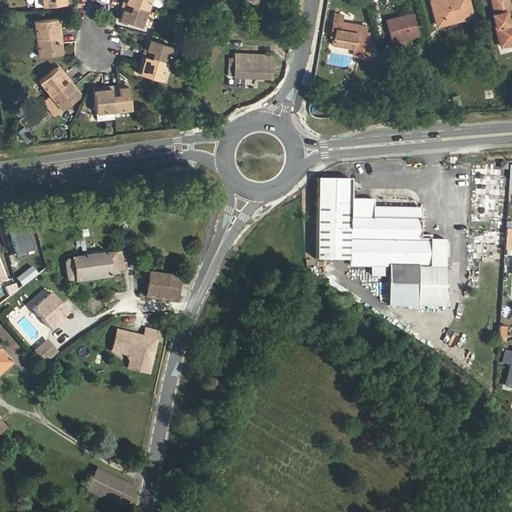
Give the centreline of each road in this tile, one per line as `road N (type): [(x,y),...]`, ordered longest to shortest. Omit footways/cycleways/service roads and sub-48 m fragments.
road 1 (residential): [(221,242),(181,340),(146,511)]
road 2 (primary): [(233,128),(0,165)]
road 3 (primary): [(0,180),(180,155),(228,172)]
road 4 (primary): [(511,134),(331,148)]
road 5 (unknown): [(194,306),(129,307),(63,346)]
